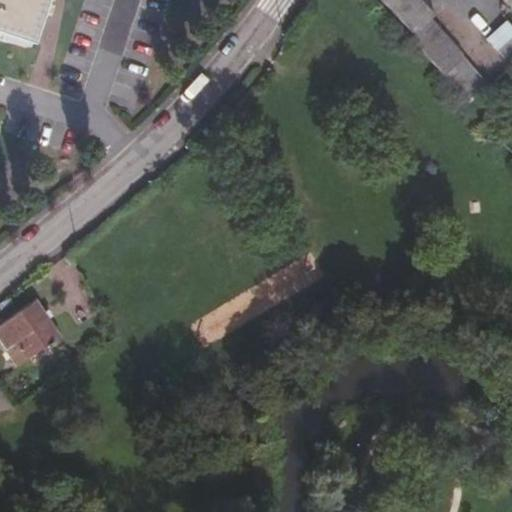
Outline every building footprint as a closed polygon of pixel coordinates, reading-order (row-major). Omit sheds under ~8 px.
[(44,0),(0,0),(0,30),(31,41),(44,0)] [(381,0),(411,35),(430,18),(433,16),(419,0),(381,0)] [(430,18),(411,35),(442,71),(461,54),(430,18)] [(511,32),(505,24),(486,41),(497,54),(511,41),(511,32)] [(508,65),(511,61),(511,41),(497,54),(508,65)] [(511,116),(460,57),(443,72),(499,136),(511,124),(511,116)] [(35,297),(0,320),(0,338),(5,347),(13,342),(24,357),(60,332),(35,297)]
